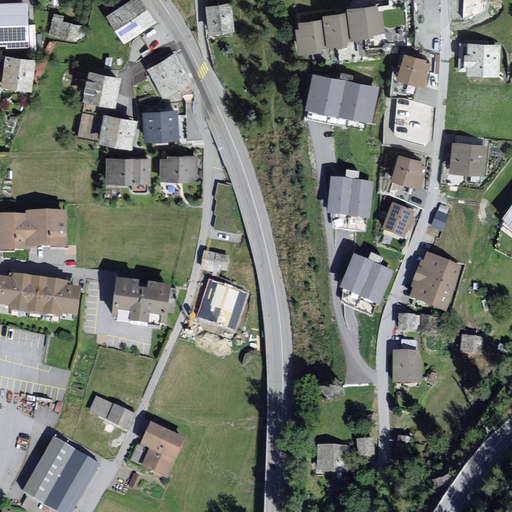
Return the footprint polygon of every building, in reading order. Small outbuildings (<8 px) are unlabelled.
[(156,22),(142,0),(133,0),(110,15),(126,40),(156,22)] [(470,0),(452,0),(453,18),(472,17),(470,0)] [(295,21),(298,53),(328,50),(328,45),(346,43),(353,42),(383,39),(379,1),(347,4),(347,11),(322,13),(322,18),(295,21)] [(28,46),(25,3),(0,4),(0,44),(7,44),(7,48),(28,46)] [(233,3),(205,5),(207,32),(234,30),(233,16),(233,3)] [(64,15),(53,13),(48,35),(83,43),(86,26),(63,21),(64,15)] [(501,43),(469,41),(467,74),(499,76),(501,43)] [(194,80),(174,51),(147,69),(167,98),(194,80)] [(432,57),(406,51),(399,79),(425,85),(432,57)] [(37,63),(7,60),(4,95),(34,98),(37,63)] [(122,73),(92,67),(85,99),(115,105),(122,73)] [(379,85),(312,73),(305,111),(320,114),(372,123),(379,85)] [(185,104),(142,107),(145,139),(188,135),(185,104)] [(135,117),(104,113),(101,140),(132,145),(135,117)] [(488,145),(453,141),(449,170),(484,175),(488,145)] [(198,150),(159,151),(159,180),(198,179),(198,150)] [(428,159),(401,150),(393,178),(420,187),(428,159)] [(150,155),(107,155),(107,183),(150,182),(150,155)] [(374,185),(332,181),(328,220),(370,224),(374,185)] [(220,182),(214,227),(230,229),(236,184),(220,182)] [(405,238),(415,211),(394,203),(384,230),(405,238)] [(443,229),(450,206),(439,203),(432,226),(443,229)] [(511,209),(501,225),(511,232),(511,209)] [(27,214),(0,213),(0,236),(0,251),(27,252),(27,247),(67,247),(68,210),(27,210),(27,214)] [(232,252),(202,248),(200,266),(229,270),(232,252)] [(464,266),(427,252),(410,296),(448,310),(464,266)] [(394,273),(354,255),(339,290),(379,307),(394,273)] [(14,277),(0,275),(0,303),(12,305),(11,310),(63,318),(63,312),(79,315),(83,287),(68,286),(69,280),(16,274),(14,277)] [(249,287),(220,280),(212,314),(241,321),(249,287)] [(143,286),(117,284),(113,326),(169,332),(173,289),(143,286)] [(418,336),(419,315),(404,314),(403,335),(418,336)] [(485,337),(463,335),(461,352),(483,354),(485,337)] [(421,349),(393,350),(394,382),(422,381),(421,349)] [(130,410),(95,394),(86,413),(121,430),(130,410)] [(187,439),(152,422),(141,444),(150,448),(142,466),(168,478),(187,439)] [(57,511),(70,511),(96,461),(47,435),(18,492),(57,511)] [(374,438),(356,438),(356,456),(375,455),(374,438)] [(352,443),(317,442),(316,473),(351,474),(352,443)]
